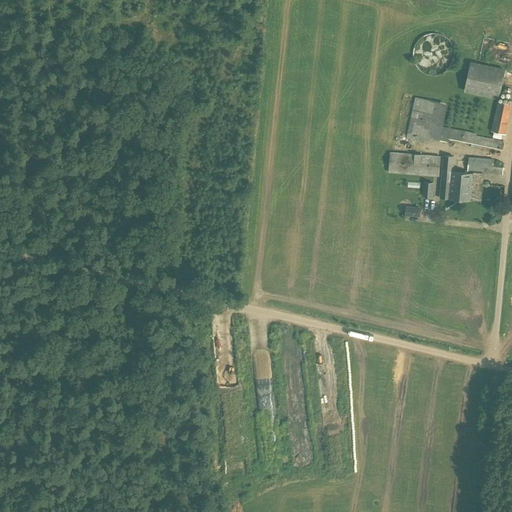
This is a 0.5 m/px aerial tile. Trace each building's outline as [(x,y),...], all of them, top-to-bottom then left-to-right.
[(499,99),(505,68),(470,61),(464,92),(499,99)] [(406,138),(428,143),(436,102),(415,97),(406,138)] [(491,130),(507,133),(511,103),(495,101),(491,130)] [(504,141),(503,141),(480,137),(480,134),(466,131),(450,128),(443,127),(441,137),(449,138),(502,149),(504,141)] [(439,177),(441,156),(390,152),(388,172),(439,177)] [(472,173),(453,171),(454,157),(443,155),(439,198),(470,201),(470,200),(481,201),(483,173),(503,175),(504,164),(494,163),(494,159),(468,157),(467,172),(472,172),(472,173)] [(432,197),(434,182),(424,181),(422,196),(432,197)] [(411,198),(395,198),(395,208),(411,206),(411,198)]
